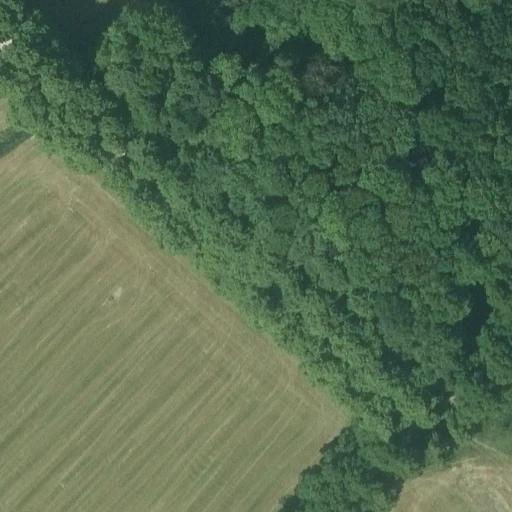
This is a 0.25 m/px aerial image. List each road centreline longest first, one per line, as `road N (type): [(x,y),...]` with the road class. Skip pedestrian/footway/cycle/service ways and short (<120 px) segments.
road 1 (unclassified): [(0,37),(420,407)]
road 2 (unclassified): [(511,299),(420,407)]
road 3 (unclassified): [(420,407),(333,511)]
